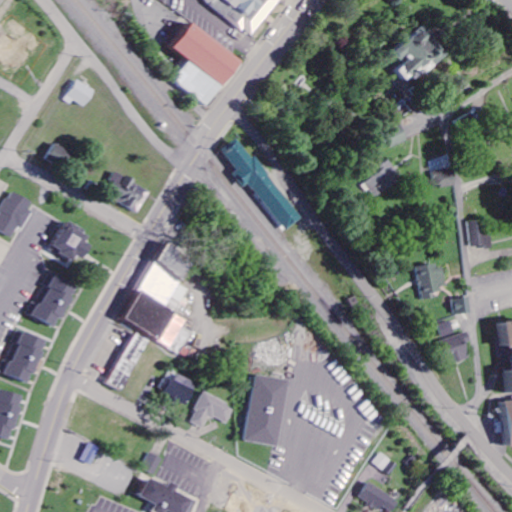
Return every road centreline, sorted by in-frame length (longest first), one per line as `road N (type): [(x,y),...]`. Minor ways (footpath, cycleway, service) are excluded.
road 1 (secondary): [(27,511),(70,376),(144,235),(211,125),(310,0)]
road 2 (residential): [(511,474),(436,389),(229,103)]
road 3 (residential): [(476,437),(458,179),(446,129),(511,67)]
road 4 (residential): [(320,511),(70,376)]
road 5 (residential): [(183,168),(45,0)]
road 6 (residential): [(144,235),(4,154)]
road 7 (residential): [(0,161),(79,41)]
